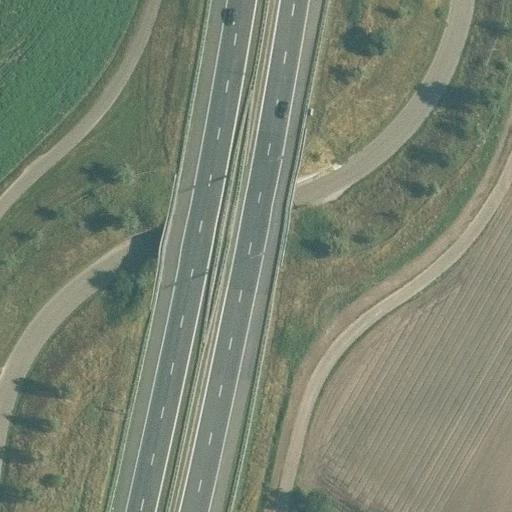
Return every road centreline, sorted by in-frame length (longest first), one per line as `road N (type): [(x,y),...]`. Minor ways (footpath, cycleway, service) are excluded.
road 1 (unclassified): [(0,412),(30,336),(85,280),(127,254),(350,173),(402,133),(449,58),(463,0)]
road 2 (motorway): [(192,511),(293,0)]
road 3 (motorway): [(242,0),(143,511)]
road 4 (unclassified): [(281,511),(305,417),(333,357),(362,323),(403,297),(487,220),(511,160)]
road 5 (unclassified): [(0,207),(83,127),(124,73),(159,0)]
